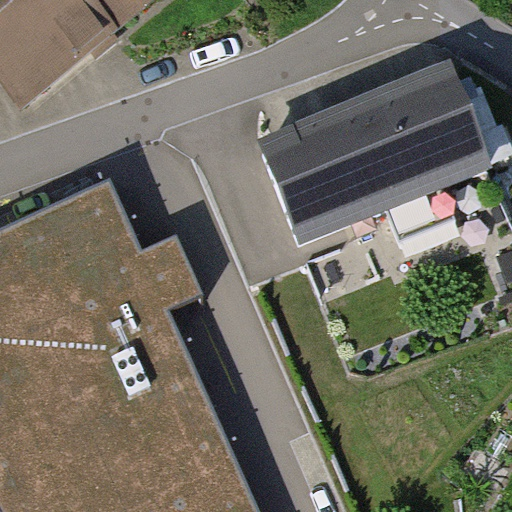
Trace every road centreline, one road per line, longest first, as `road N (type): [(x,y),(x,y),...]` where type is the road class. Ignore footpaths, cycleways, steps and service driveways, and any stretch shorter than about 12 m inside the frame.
road 1 (residential): [(405,1),(322,52),(0,170)]
road 2 (residential): [(405,1),(511,64)]
